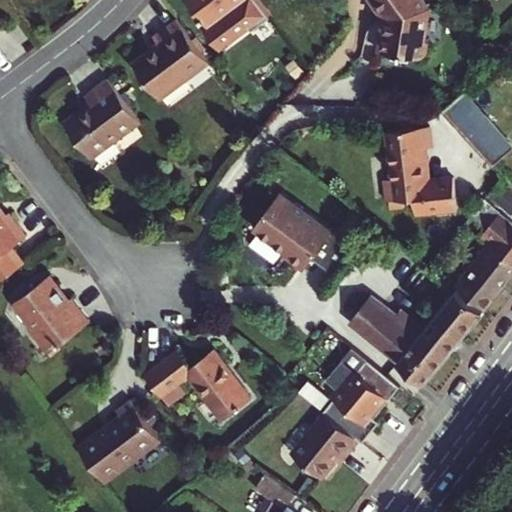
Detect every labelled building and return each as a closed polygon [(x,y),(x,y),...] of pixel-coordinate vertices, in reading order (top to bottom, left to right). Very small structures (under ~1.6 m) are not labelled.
[(252,31),(271,17),(257,0),(188,0),(204,21),(200,24),(220,50),(249,28),(252,31)] [(420,0),(370,0),(377,8),(374,43),(416,47),(421,42),(422,30),(419,26),(420,0)] [(210,61),(178,19),(155,36),(161,45),(135,65),(159,98),(210,61)] [(141,122),(109,79),(85,96),(90,103),(65,122),(91,157),(116,138),(117,140),(141,122)] [(418,149),(427,148),(431,147),(429,127),(386,133),(392,180),(385,181),(388,203),(391,202),(391,206),(402,205),(402,202),(407,201),(427,177),(424,159),(420,159),(418,149)] [(511,148),(511,147),(501,136),(481,153),(493,166),(511,148)] [(430,172),(427,148),(418,149),(420,159),(424,159),(427,177),(430,172)] [(511,148),(493,166),(500,173),(511,162),(511,148)] [(503,177),(506,181),(511,175),(511,162),(500,173),(503,177)] [(427,177),(407,201),(414,200),(416,216),(457,211),(453,179),(432,182),(427,182),(427,177)] [(338,275),(359,248),(287,190),(261,223),(262,229),(277,240),(278,238),(292,249),(288,254),(307,269),(316,258),(320,254),(327,259),(323,263),(338,275)] [(0,276),(2,279),(26,260),(13,244),(28,233),(10,211),(6,213),(0,205),(0,276)] [(511,224),(510,223),(458,288),(484,309),(511,273),(511,224)] [(320,254),(316,258),(323,263),(327,259),(320,254)] [(68,299),(50,275),(14,301),(32,325),(29,328),(48,354),(91,321),(72,296),(68,299)] [(401,317),(372,294),(350,321),(425,381),(484,309),(458,288),(426,328),(418,338),(397,321),(401,317)] [(401,317),(397,321),(418,338),(426,328),(406,311),(401,317)] [(180,348),(146,373),(161,394),(189,374),(223,419),(251,397),(214,347),(191,364),(180,348)] [(328,412),(329,413),(360,439),(366,444),(383,425),(373,416),(388,399),(392,402),(403,390),(356,350),(331,380),(344,392),(328,412)] [(121,414),(79,446),(104,479),(160,437),(131,398),(117,409),(121,414)] [(360,439),(329,413),(293,454),(323,477),(345,451),(348,454),(360,439)] [(228,448),(216,458),(228,472),(240,462),(228,448)] [(295,511),(288,507),(297,494),(267,471),(256,486),(269,495),(263,505),(274,511),(295,511)]
